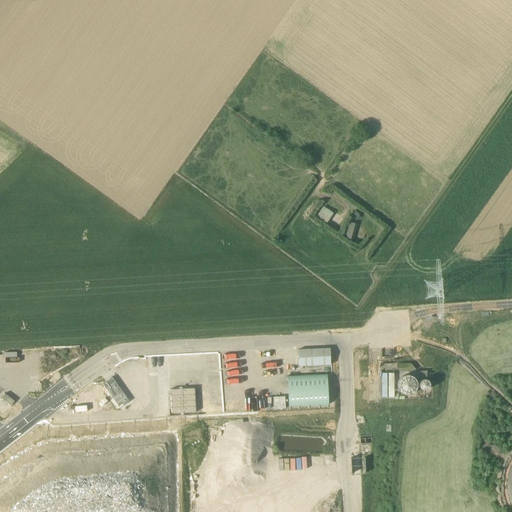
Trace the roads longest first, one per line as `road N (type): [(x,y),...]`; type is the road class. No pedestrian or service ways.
road 1 (track): [(511,103),(342,339)]
road 2 (unknown): [(0,377),(39,410),(127,412),(144,400),(149,350)]
